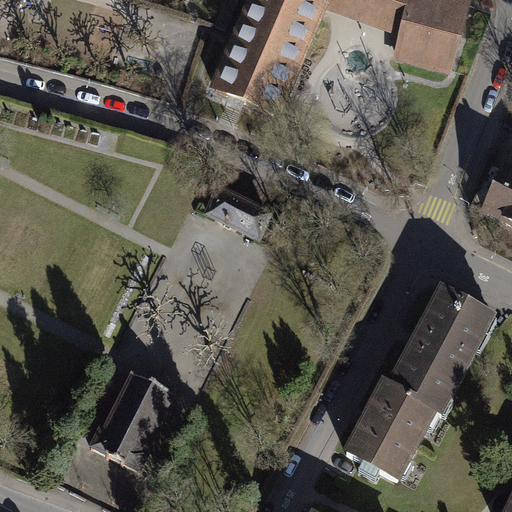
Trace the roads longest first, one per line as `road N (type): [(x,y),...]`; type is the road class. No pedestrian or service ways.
road 1 (residential): [(419,238),(215,149),(0,84)]
road 2 (residential): [(277,511),(419,238)]
road 3 (residential): [(419,238),(511,4)]
